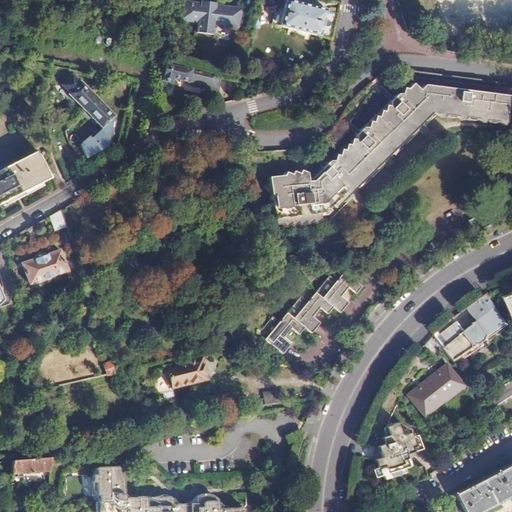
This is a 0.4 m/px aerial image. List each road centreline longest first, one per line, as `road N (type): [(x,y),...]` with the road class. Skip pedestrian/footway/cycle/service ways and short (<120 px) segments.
road 1 (secondary): [(321,511),(333,438),(365,369),(441,287),(511,247)]
road 2 (residential): [(227,113),(249,140),(285,140),(313,133),(371,67),(398,60),(511,75)]
road 3 (residential): [(227,113),(177,129),(0,229)]
road 4 (residential): [(349,0),(336,61),(324,75),(280,99),(227,113)]
